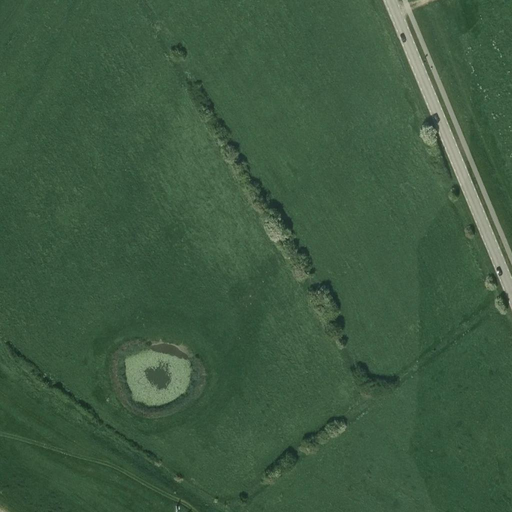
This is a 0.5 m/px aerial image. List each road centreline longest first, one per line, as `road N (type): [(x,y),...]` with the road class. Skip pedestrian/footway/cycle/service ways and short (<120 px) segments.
road 1 (primary): [(511,291),(390,0)]
road 2 (track): [(0,394),(189,511)]
